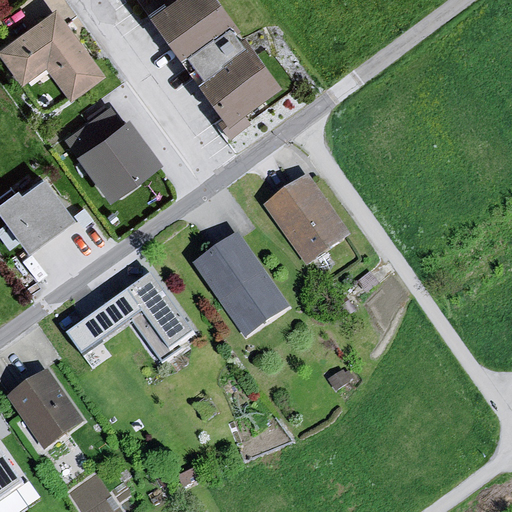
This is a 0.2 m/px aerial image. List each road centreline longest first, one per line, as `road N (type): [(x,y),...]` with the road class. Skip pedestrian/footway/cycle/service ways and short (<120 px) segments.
road 1 (residential): [(493,398),(298,124)]
road 2 (residential): [(214,184),(0,337)]
road 3 (residential): [(76,0),(214,184)]
road 4 (unclassified): [(298,124),(465,0)]
